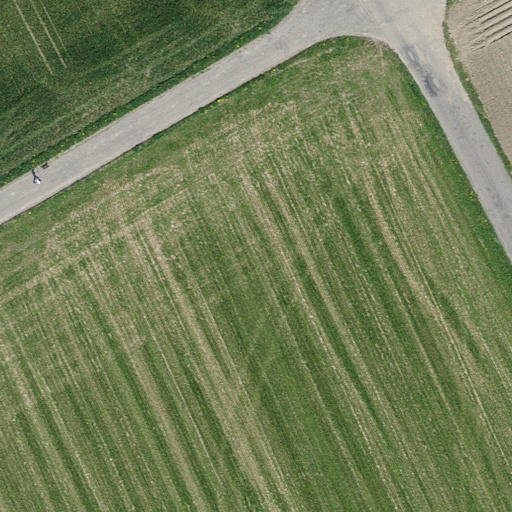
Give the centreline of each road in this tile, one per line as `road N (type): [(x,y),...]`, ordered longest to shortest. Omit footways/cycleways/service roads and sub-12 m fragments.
road 1 (track): [(0,203),(360,0)]
road 2 (unclassified): [(396,0),(511,220)]
